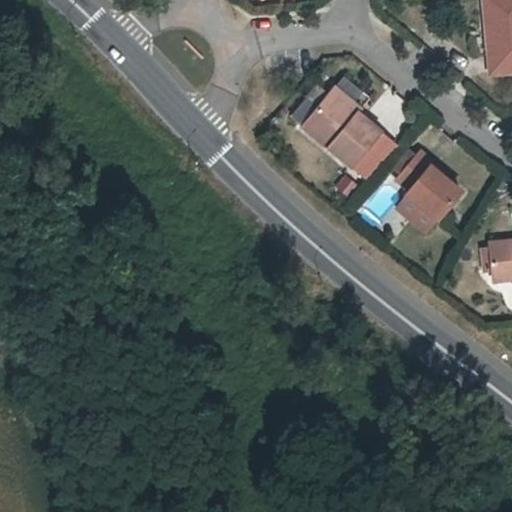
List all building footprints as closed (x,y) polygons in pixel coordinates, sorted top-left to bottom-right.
[(511,0),(478,0),(485,78),(511,75),(511,0)] [(334,85),(329,92),(353,110),(360,105),(334,85)] [(377,131),(353,110),(329,92),(300,126),(349,166),(377,131)] [(462,191),(447,178),(432,165),(435,161),(422,149),(398,177),(410,188),(407,191),(421,203),(439,218),(462,191)] [(450,174),(435,161),(432,165),(447,178),(450,174)] [(407,191),(404,195),(398,202),(429,229),(439,218),(421,203),(407,191)] [(511,262),(511,234),(493,237),(494,240),(485,242),(487,261),(496,260),(496,264),(511,262)] [(511,262),(496,264),(497,274),(511,272),(511,262)]
